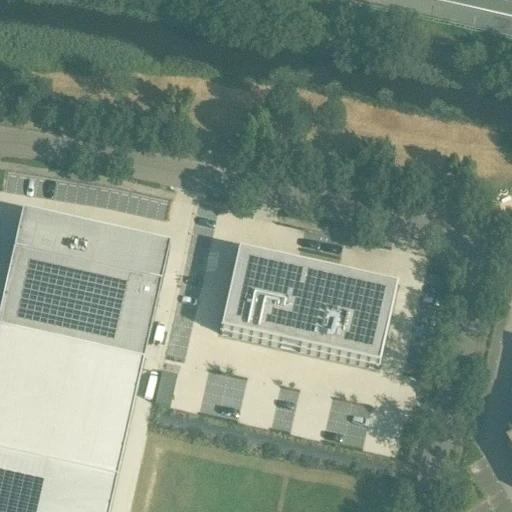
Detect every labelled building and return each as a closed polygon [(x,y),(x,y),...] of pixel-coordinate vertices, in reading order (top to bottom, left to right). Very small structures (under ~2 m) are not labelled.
[(0,335),(144,364),(145,359),(143,359),(146,343),(148,344),(169,254),(40,225),(39,235),(19,230),(1,311),(3,311),(0,325),(0,335)] [(257,262),(238,257),(236,267),(235,267),(219,337),(377,372),(393,304),(392,303),(395,292),(385,290),(257,261),(257,262)] [(144,364),(0,335),(0,456),(117,483),(144,364)] [(173,394),(158,391),(154,407),(170,410),(173,394)] [(0,511),(110,511),(117,483),(0,456),(0,511)]
